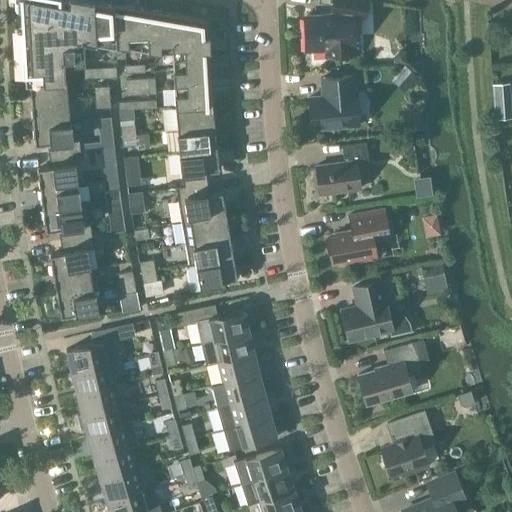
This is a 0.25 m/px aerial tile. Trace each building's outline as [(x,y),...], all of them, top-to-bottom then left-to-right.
[(92,0),(20,0),(25,83),(29,83),(63,79),(62,57),(71,57),(71,62),(83,61),(82,44),(72,44),(71,37),(106,43),(104,2),(92,0)] [(305,51),(324,50),(325,55),(358,54),(358,36),(352,36),(352,15),(355,15),(364,17),(366,2),(355,0),(332,0),(330,15),(303,16),(305,51)] [(211,105),(211,104),(206,19),(121,5),(123,46),(159,52),(171,52),(174,107),(211,105)] [(405,51),(397,51),(394,56),(394,64),(406,63),(405,51)] [(125,65),(125,73),(145,72),(144,64),(125,65)] [(405,91),(418,76),(404,65),(392,80),(405,91)] [(83,69),(84,78),(116,77),(116,67),(83,69)] [(311,129),(358,125),(356,93),(354,93),(352,75),(324,78),(325,92),(322,96),(308,97),(311,129)] [(125,79),(126,95),(156,93),(155,77),(125,79)] [(65,79),(63,79),(29,83),(31,102),(66,99),(65,79)] [(110,96),(109,86),(94,87),(95,97),(110,96)] [(95,97),(96,108),(111,107),(110,96),(95,97)] [(76,121),(74,99),(66,99),(31,102),(33,125),(68,121),(76,121)] [(118,102),(119,110),(157,108),(156,100),(118,102)] [(171,127),(174,106),(165,105),(162,125),(171,127)] [(174,107),(176,130),(213,126),(211,105),(174,107)] [(493,107),(494,119),(510,118),(509,106),(493,107)] [(119,111),(120,121),(134,120),(133,109),(119,111)] [(70,140),(68,121),(33,125),(35,144),(47,143),(49,155),(72,153),(80,152),(78,139),(70,140)] [(120,125),(121,136),(136,134),(135,123),(120,125)] [(213,126),(176,130),(179,151),(216,147),(213,126)] [(137,145),(136,134),(121,136),(122,146),(137,145)] [(414,150),(412,134),(392,137),(394,153),(414,150)] [(341,146),(343,162),(315,166),(319,194),(359,189),(355,161),(367,160),(365,143),(341,146)] [(207,182),(205,171),(218,169),(216,147),(179,151),(182,186),(207,182)] [(37,168),(40,189),(76,184),(72,153),(49,155),(50,167),(37,168)] [(115,169),(105,171),(106,181),(116,179),(115,169)] [(84,193),(101,193),(100,178),(83,179),(84,193)] [(105,192),(119,190),(118,179),(116,179),(106,181),(103,181),(105,192)] [(207,182),(182,186),(175,187),(181,221),(225,214),(221,191),(208,194),(207,182)] [(79,204),(76,184),(40,189),(43,209),(79,204)] [(142,189),(127,189),(126,208),(141,209),(142,189)] [(86,203),(79,204),(43,209),(45,231),(58,229),(60,240),(91,235),(89,225),(86,203)] [(389,238),(383,208),(348,215),(351,230),(333,233),(334,237),(326,239),(331,262),(338,261),(339,265),(376,258),(373,241),(389,238)] [(181,221),(184,243),(228,235),(225,214),(181,221)] [(148,227),(133,230),(135,240),(150,238),(148,227)] [(49,255),(53,275),(89,269),(86,249),(94,248),(91,235),(60,240),(62,252),(49,255)] [(228,235),(184,243),(188,264),(232,256),(228,235)] [(188,264),(196,263),(201,290),(224,286),(223,280),(236,278),(232,256),(188,264)] [(139,262),(141,272),(155,270),(153,259),(139,262)] [(421,267),(424,281),(445,276),(442,262),(421,267)] [(53,275),(57,296),(93,289),(89,269),(53,275)] [(157,280),(155,270),(141,272),(143,283),(157,280)] [(118,273),(120,284),(134,281),(132,271),(118,273)] [(122,295),(136,292),(134,281),(120,284),(122,295)] [(382,300),(378,281),(352,287),(355,300),(357,300),(359,302),(357,306),(341,310),(348,339),(391,329),(392,334),(410,330),(408,323),(398,309),(387,312),(384,300),(382,300)] [(73,314),(74,320),(98,316),(93,289),(57,296),(61,316),(73,314)] [(212,306),(173,314),(176,326),(195,322),(207,319),(207,318),(214,316),(212,306)] [(248,330),(243,309),(214,316),(207,318),(207,319),(195,322),(200,343),(248,330)] [(65,349),(70,372),(106,364),(118,361),(114,340),(120,338),(117,327),(93,332),(95,343),(65,349)] [(253,352),(248,330),(200,343),(205,364),(217,361),(253,352)] [(406,375),(420,371),(412,341),(383,350),(388,366),(357,375),(366,404),(411,391),(406,375)] [(162,350),(165,366),(176,363),(172,348),(162,350)] [(148,354),(153,374),(162,372),(157,352),(148,354)] [(217,361),(223,383),(259,374),(253,352),(217,361)] [(111,383),(106,364),(70,372),(75,393),(111,383)] [(211,386),(217,407),(264,394),(259,374),(223,383),(211,386)] [(154,380),(158,394),(168,391),(165,377),(154,380)] [(169,381),(173,394),(183,391),(180,378),(169,381)] [(116,405),(111,383),(75,393),(81,415),(116,405)] [(172,406),(168,391),(158,394),(162,408),(172,406)] [(187,407),(183,391),(173,394),(177,410),(187,407)] [(471,391),(458,396),(460,403),(468,407),(476,405),(471,391)] [(270,415),(264,394),(217,407),(224,429),(270,415)] [(81,415),(86,436),(122,426),(132,423),(127,402),(116,405),(81,415)] [(421,447),(434,442),(423,410),(387,423),(391,436),(390,436),(392,443),(380,447),(389,476),(402,471),(403,474),(428,465),(421,447)] [(224,429),(230,450),(276,437),(270,415),(224,429)] [(165,421),(169,435),(179,432),(175,418),(165,421)] [(185,439),(195,437),(192,422),(182,425),(185,439)] [(122,426),(86,436),(92,457),(128,447),(138,444),(132,423),(122,426)] [(169,435),(173,450),(183,447),(179,432),(169,435)] [(199,451),(195,437),(185,439),(189,454),(199,451)] [(286,466),(280,446),(232,462),(239,484),(286,466)] [(128,447),(92,457),(98,478),(134,468),(128,447)] [(194,470),(193,466),(190,456),(180,460),(184,473),(194,470)] [(193,466),(194,470),(197,481),(205,478),(200,463),(193,466)] [(293,487),(286,466),(239,484),(246,504),(258,500),(293,487)] [(140,489),(134,468),(98,478),(105,499),(140,489)] [(199,486),(197,481),(194,470),(184,473),(188,489),(199,486)] [(402,511),(454,511),(451,504),(464,499),(453,473),(427,483),(433,498),(402,511)] [(258,500),(262,511),(289,511),(300,508),(293,487),(258,500)] [(140,489),(105,499),(108,511),(139,511),(147,510),(140,489)] [(218,511),(212,493),(202,497),(207,511),(218,511)]
